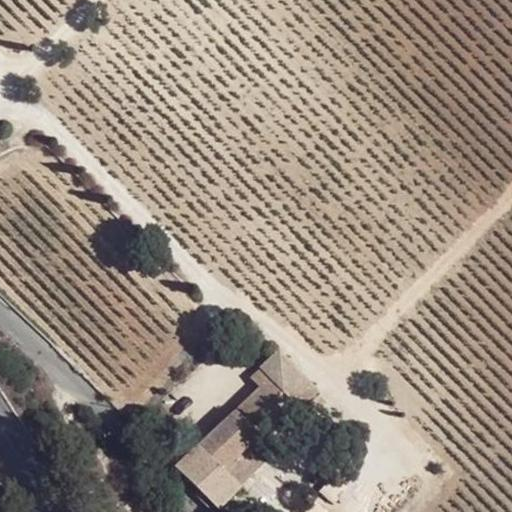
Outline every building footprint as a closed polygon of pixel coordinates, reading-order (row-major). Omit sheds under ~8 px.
[(287,413),(305,395),(264,352),(245,370),(255,380),(280,406),(287,413)] [(236,378),(246,389),(255,380),(245,370),(236,378)] [(221,413),(244,437),(246,439),(280,406),(255,380),(246,389),(221,413)] [(292,419),(311,401),(305,395),(287,413),(292,419)] [(162,469),(183,491),(201,511),(251,463),(235,446),(244,437),(221,413),(162,469)]
